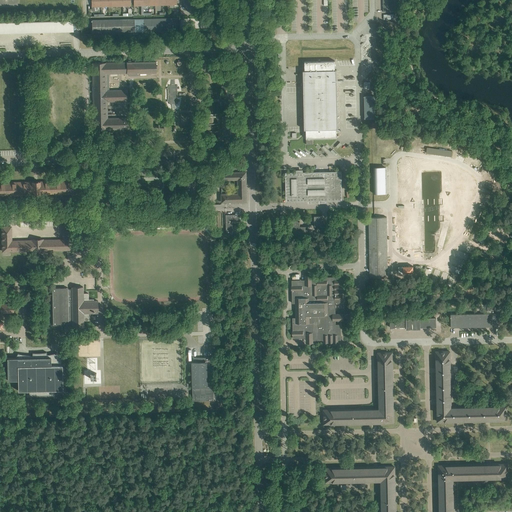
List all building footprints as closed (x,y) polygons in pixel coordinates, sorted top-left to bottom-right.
[(382,0),(383,12),(392,11),(392,0),(382,0)] [(177,18),(132,19),(133,32),(177,31),(177,18)] [(133,32),(132,19),(92,20),(92,33),(133,32)] [(335,70),(335,61),(304,61),(305,70),(303,70),(304,129),(306,129),(306,138),(311,138),(336,137),(336,129),(338,128),(337,70),(335,70)] [(128,118),(108,119),(108,102),(111,102),(111,103),(118,103),(118,102),(128,101),(127,90),(109,90),(109,74),(110,74),(111,76),(117,76),(117,74),(127,74),(128,74),(128,76),(138,75),(138,73),(156,73),(156,62),(105,63),(93,63),(94,130),(107,129),(128,128),(128,118)] [(426,153),(452,156),(453,151),(427,147),(426,153)] [(342,171),(303,172),(303,170),(297,170),(297,172),(291,173),(286,173),(286,201),(291,201),(308,201),(308,203),(315,203),(315,201),(319,201),(319,203),(326,203),(325,200),(342,200),(342,171)] [(221,180),(238,179),(238,194),(221,194),(222,202),(246,202),(246,172),(221,173),(221,180)] [(32,182),(0,182),(0,195),(32,195),(36,195),(40,195),(40,194),(80,193),(80,181),(40,182),(40,181),(36,182),(32,182)] [(226,215),(226,234),(233,234),(232,221),(240,221),(240,214),(226,215)] [(322,216),(314,216),(314,227),(322,227),(322,216)] [(387,217),(369,217),(370,278),(388,277),(387,217)] [(294,222),(292,222),(293,236),(307,236),(307,227),(300,227),(300,222),(298,222),(298,221),(294,221),(294,222)] [(32,251),(36,251),(43,251),(43,250),(72,249),(72,225),(62,225),(63,240),(43,240),(43,239),(39,239),(32,240),(32,241),(11,241),(11,227),(2,227),(2,251),(32,251)] [(343,321),(343,313),(336,313),(335,302),(341,302),(340,299),(343,299),(343,279),(340,279),(340,277),(312,277),(312,274),(305,275),(305,280),(299,280),(296,280),(293,280),(292,280),(292,303),(296,303),(296,318),(293,318),(293,338),(298,338),(306,338),(306,343),(313,343),(313,340),(324,340),(324,343),(338,342),(338,340),(341,340),(341,324),(336,324),(336,321),(343,321)] [(83,287),(72,287),(72,289),(68,289),(68,288),(52,288),(53,325),(68,325),(68,323),(72,323),(72,327),(83,327),(83,318),(89,318),(88,310),(98,310),(98,301),(94,301),(94,299),(88,299),(88,293),(83,293),(83,287)] [(14,304),(1,305),(1,302),(0,301),(0,310),(1,311),(1,312),(14,312),(14,304)] [(451,327),(499,326),(498,313),(498,310),(494,311),(494,313),(451,314),(451,327)] [(436,318),(420,318),(420,317),(406,317),(406,318),(390,318),(390,328),(406,327),(406,329),(421,329),(421,327),(437,327),(436,318)] [(507,420),(506,406),(451,407),(450,351),(436,352),(437,421),(507,420)] [(63,390),(62,365),(62,357),(60,357),(57,353),(47,355),(46,352),(33,353),(33,356),(18,354),(16,358),(7,358),(8,380),(18,380),(18,391),(29,390),(29,395),(54,395),(54,390),(63,390)] [(324,424),(393,422),(392,353),(378,353),(379,409),(323,410),(324,424)] [(192,362),(192,387),(193,387),(193,395),(193,400),(214,400),(214,397),(219,397),(219,391),(216,391),(214,391),(213,357),(193,358),(194,362),(192,362)] [(438,466),(439,511),(453,511),(452,479),(508,478),(508,464),(438,466)] [(381,481),(381,511),(395,511),(394,466),(325,468),(325,482),(381,481)]
